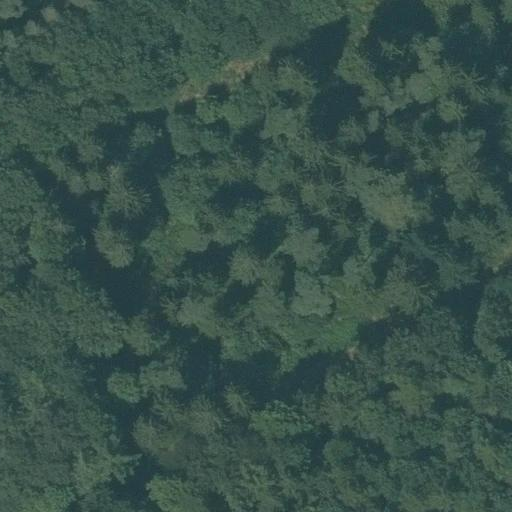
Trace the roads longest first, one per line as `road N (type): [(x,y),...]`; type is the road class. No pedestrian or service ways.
road 1 (track): [(138,469),(511,264)]
road 2 (track): [(0,215),(138,469)]
